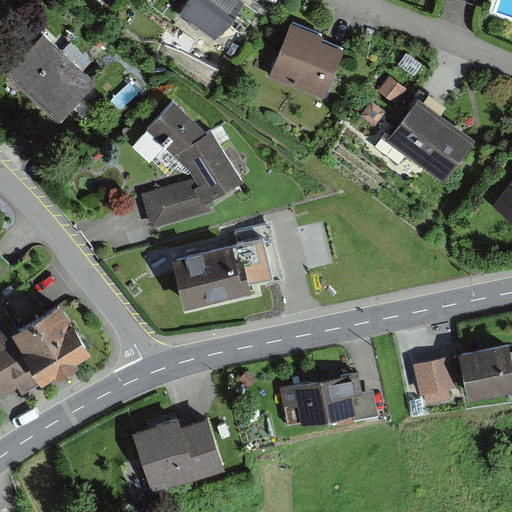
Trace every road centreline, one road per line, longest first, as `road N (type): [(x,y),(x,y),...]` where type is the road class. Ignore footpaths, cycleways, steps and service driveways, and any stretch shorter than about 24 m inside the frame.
road 1 (tertiary): [(511,293),(149,373)]
road 2 (residential): [(149,373),(67,251),(0,173)]
road 3 (residential): [(511,64),(350,0)]
road 4 (tertiary): [(149,373),(0,458)]
